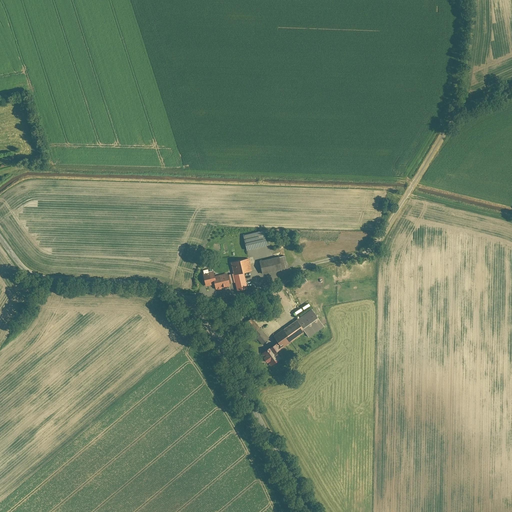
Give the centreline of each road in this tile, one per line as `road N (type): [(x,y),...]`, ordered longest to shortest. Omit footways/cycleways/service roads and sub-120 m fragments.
road 1 (residential): [(511,89),(455,111),(366,251),(292,273),(215,339)]
road 2 (unclassified): [(215,339),(179,295),(156,285),(29,273),(0,237)]
road 3 (unclassified): [(311,511),(215,339)]
